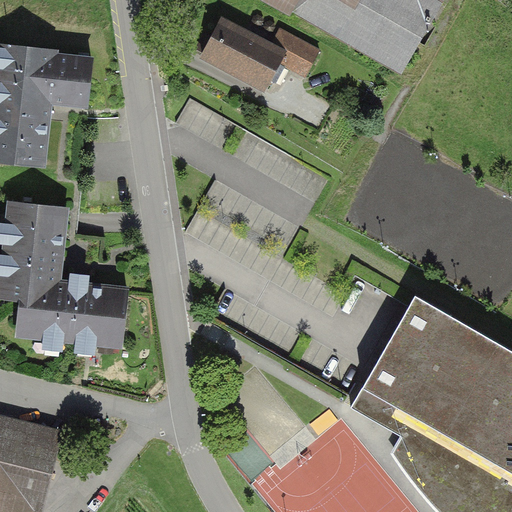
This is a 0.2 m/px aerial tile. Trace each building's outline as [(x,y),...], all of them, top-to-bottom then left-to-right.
[(263,0),(295,16),(303,0),(263,0)] [(446,0),(303,0),(295,16),(404,75),(446,0)] [(288,46),(224,15),(204,57),(268,88),(288,46)] [(0,162),(44,167),(55,46),(0,40),(0,162)] [(223,145),(235,125),(193,101),(181,122),(223,145)] [(64,287),(71,207),(13,202),(6,283),(64,287)] [(135,293),(32,285),(27,343),(131,352),(135,293)] [(511,511),(511,349),(417,295),(410,307),(365,385),(352,408),(403,437),(395,452),(431,472),(424,484),(459,504),(454,511),(511,511)] [(64,432),(0,417),(0,511),(34,511),(35,509),(46,511),(64,432)]
